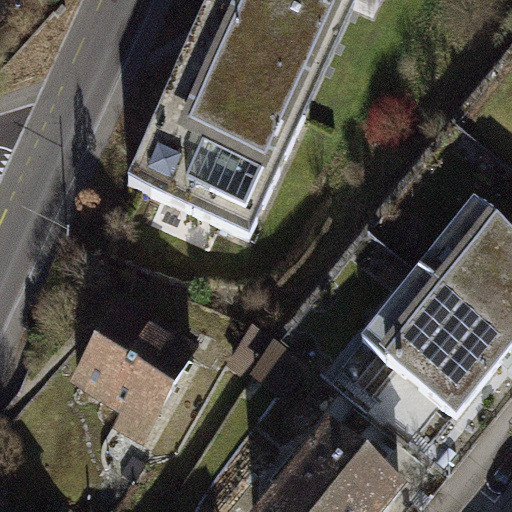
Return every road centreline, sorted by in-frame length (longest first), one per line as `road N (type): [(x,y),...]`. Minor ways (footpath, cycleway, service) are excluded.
road 1 (residential): [(61,181),(142,0)]
road 2 (residential): [(0,307),(61,181)]
